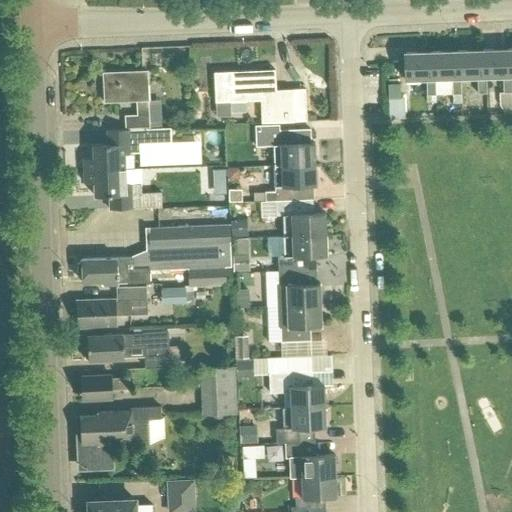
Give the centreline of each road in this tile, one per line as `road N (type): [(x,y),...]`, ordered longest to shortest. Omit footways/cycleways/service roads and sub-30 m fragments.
road 1 (residential): [(364,511),(347,17)]
road 2 (secondary): [(51,511),(33,29)]
road 3 (residential): [(347,17),(33,29)]
